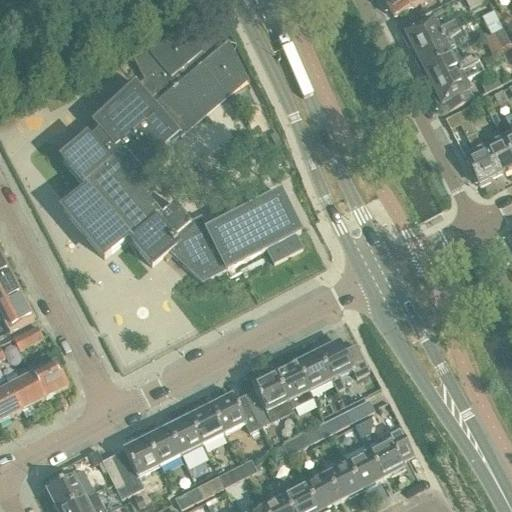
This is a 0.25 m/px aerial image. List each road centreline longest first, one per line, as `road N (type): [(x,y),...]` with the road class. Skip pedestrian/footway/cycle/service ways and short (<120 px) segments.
road 1 (secondary): [(379,279),(244,0)]
road 2 (residential): [(111,414),(379,279)]
road 3 (secondary): [(509,511),(379,279)]
road 4 (residential): [(475,227),(357,0)]
road 5 (residential): [(111,414),(0,194)]
road 6 (residential): [(0,472),(111,414)]
